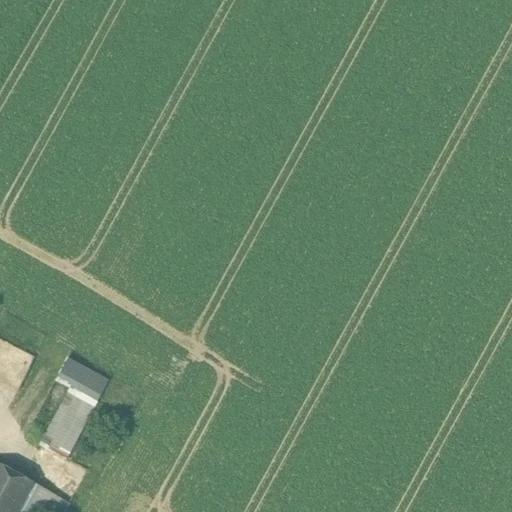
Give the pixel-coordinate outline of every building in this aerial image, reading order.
[(70,391),(96,404),(109,380),(69,360),(56,384),(70,391)] [(96,404),(70,391),(40,446),(66,460),(96,404)] [(0,511),(22,511),(35,488),(0,469),(0,511)] [(22,511),(47,511),(54,499),(35,488),(22,511)] [(54,499),(47,511),(62,511),(66,505),(54,499)]
